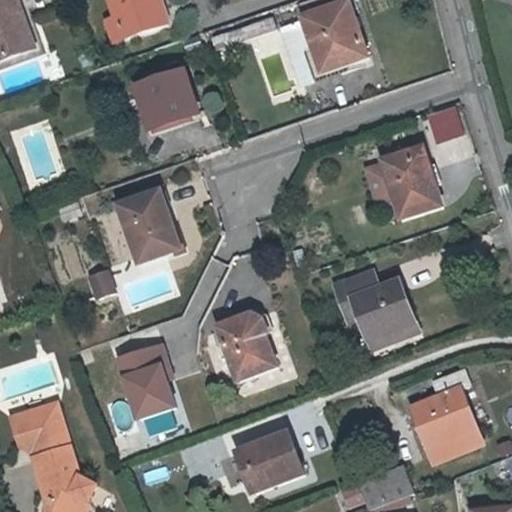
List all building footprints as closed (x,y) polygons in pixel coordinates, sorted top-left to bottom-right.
[(0,0),(0,59),(1,62),(38,49),(19,0),(0,0)] [(110,0),(118,21),(110,24),(117,43),(161,26),(151,0),(152,0),(110,0)] [(311,0),(299,4),(304,18),(344,4),(342,0),(311,0)] [(289,47),(292,56),(315,49),(323,73),(367,59),(348,3),(344,4),(304,18),(305,20),(283,28),(289,47)] [(43,25),(65,18),(62,6),(39,13),(43,25)] [(300,80),(323,73),(315,49),(292,56),(300,80)] [(198,112),(184,72),(137,89),(151,128),(198,112)] [(440,146),(471,136),(461,106),(430,116),(440,146)] [(448,160),(475,157),(473,140),(446,143),(448,160)] [(422,152),(381,165),(400,223),(441,209),(422,152)] [(147,253),(150,261),(179,251),(173,235),(178,233),(163,191),(122,205),(140,256),(147,253)] [(82,219),(77,205),(59,212),(64,225),(82,219)] [(143,264),(150,261),(147,253),(140,256),(143,264)] [(111,270),(94,276),(101,298),(118,292),(111,270)] [(368,339),(416,322),(401,283),(379,291),(373,274),(334,288),(348,322),(360,319),(368,339)] [(237,323),(236,320),(220,327),(239,382),(279,369),(268,337),(269,336),(261,314),(237,323)] [(420,332),(416,322),(368,339),(371,349),(420,332)] [(168,343),(125,358),(146,420),(184,407),(167,359),(173,357),(168,343)] [(435,383),(441,399),(413,410),(435,466),(485,447),(463,391),(473,387),(466,371),(435,383)] [(32,420),(16,425),(22,446),(33,452),(70,442),(60,405),(30,413),(32,420)] [(32,420),(30,413),(14,418),(16,425),(32,420)] [(307,476),(291,434),(241,454),(257,494),(307,476)] [(52,499),(47,511),(87,511),(90,506),(89,502),(97,489),(81,478),(72,448),(35,459),(45,493),(49,492),(52,499)] [(376,479),(387,506),(416,495),(406,468),(376,479)] [(387,506),(376,479),(362,485),(372,511),(387,506)]
